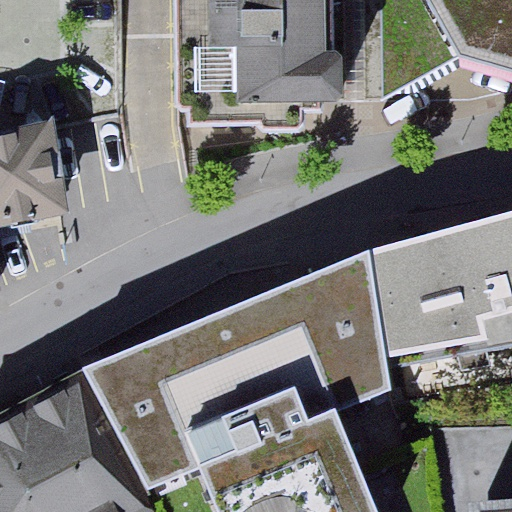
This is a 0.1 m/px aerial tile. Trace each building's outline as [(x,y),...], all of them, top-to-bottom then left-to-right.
[(183,0),(189,118),(298,117),(300,101),(317,100),(318,92),(340,92),(341,100),(361,100),(385,99),(461,53),(431,0),(183,0)] [(511,0),(431,0),(461,53),(511,66),(511,0)] [(53,128),(0,138),(0,235),(72,221),(53,128)] [(511,217),(386,249),(399,358),(511,345),(511,217)] [(371,249),(96,370),(154,500),(201,476),(349,415),(393,395),(371,249)] [(0,506),(117,450),(81,382),(0,423),(0,506)] [(389,511),(349,415),(201,476),(215,511),(389,511)] [(149,511),(117,450),(0,506),(0,511),(149,511)]
